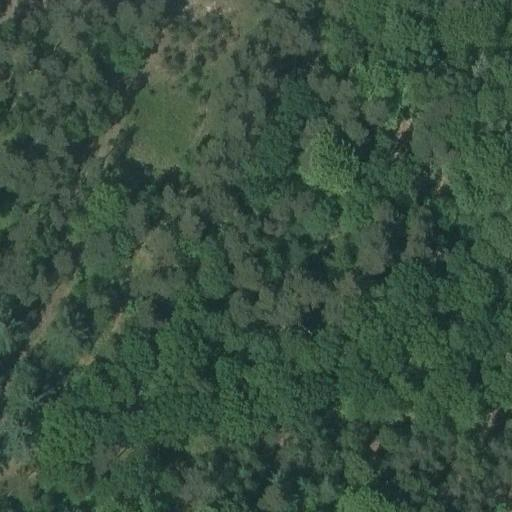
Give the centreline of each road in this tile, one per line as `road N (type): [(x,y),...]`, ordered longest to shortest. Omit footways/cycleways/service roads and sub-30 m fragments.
road 1 (track): [(0,485),(83,455),(196,436),(511,420)]
road 2 (track): [(40,466),(79,415),(94,346),(158,279),(154,188)]
